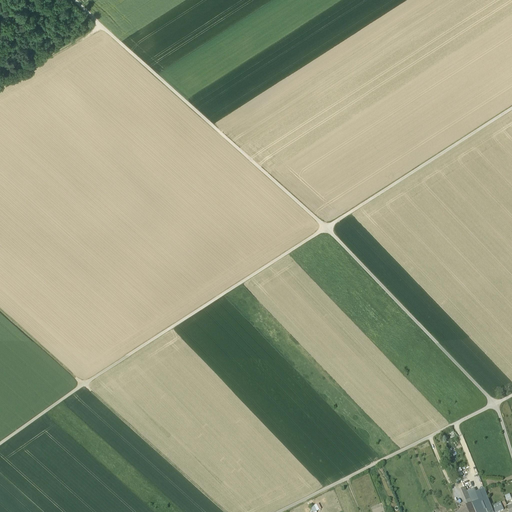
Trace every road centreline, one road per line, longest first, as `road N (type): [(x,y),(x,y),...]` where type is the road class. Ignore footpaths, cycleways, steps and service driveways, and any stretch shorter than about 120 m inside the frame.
road 1 (track): [(0,443),(511,108)]
road 2 (track): [(494,404),(325,227),(74,0)]
road 3 (track): [(279,511),(494,404)]
road 4 (track): [(225,511),(82,384)]
